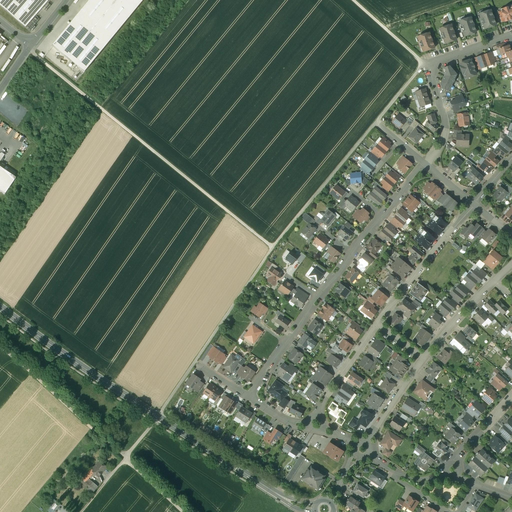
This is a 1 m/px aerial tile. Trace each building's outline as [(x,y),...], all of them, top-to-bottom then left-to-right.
[(0,0),(0,6),(25,28),(47,0),(0,0)] [(144,0),(90,0),(53,46),(85,72),(144,0)] [(511,7),(510,8),(509,6),(509,7),(502,9),(502,11),(499,12),(498,12),(500,16),(499,16),(501,23),(505,22),(511,19),(511,7)] [(490,10),(479,14),(481,19),(479,19),(482,25),(483,25),(484,29),(496,25),(490,10)] [(471,18),(459,22),(461,26),(459,26),(462,33),(463,32),(465,37),(476,33),(471,18)] [(456,40),(451,25),(439,29),(441,33),(440,34),(442,40),(443,40),(445,44),(456,40)] [(429,33),(418,37),(419,41),(418,42),(420,48),(421,48),(423,52),(434,48),(429,33)] [(497,50),(496,50),(497,56),(505,53),(511,51),(509,46),(506,47),(497,50)] [(489,53),(483,55),(487,67),(493,64),(493,62),(489,53)] [(483,55),(477,58),(480,66),(481,69),(487,67),(483,55)] [(471,60),(467,61),(463,62),(463,63),(459,64),(460,67),(461,67),(464,74),(463,75),(464,78),(467,78),(472,77),(472,76),(476,75),(474,68),(473,68),(472,65),(473,65),(471,60)] [(456,74),(449,66),(445,69),(446,72),(445,74),(446,74),(445,76),(444,76),(441,83),(442,89),(448,91),(451,86),(451,85),(454,81),(454,80),(456,74)] [(419,91),(415,92),(418,100),(428,96),(425,89),(419,91)] [(428,96),(418,100),(420,107),(424,106),(430,104),(428,96)] [(456,100),(450,102),(453,110),(459,108),(465,106),(464,103),(463,98),(456,100)] [(458,115),(457,115),(459,127),(463,126),(463,127),(465,128),(467,128),(468,126),(469,125),(467,113),(458,115)] [(405,121),(398,115),(392,122),(399,129),(405,122),(406,121),(405,121)] [(410,115),(405,121),(406,121),(405,122),(409,126),(414,120),(415,119),(410,115)] [(435,118),(428,120),(429,121),(425,125),(433,132),(437,127),(434,125),(436,122),(435,118)] [(414,120),(409,126),(414,130),(415,128),(419,124),(414,120)] [(423,135),(415,128),(414,130),(408,137),(416,144),(423,135)] [(461,135),(457,135),(456,135),(456,140),(458,140),(457,147),(463,147),(464,143),(468,144),(469,135),(461,135)] [(383,141),(382,139),(377,145),(386,152),(390,147),(389,145),(383,141)] [(511,146),(507,142),(504,139),(503,140),(499,145),(508,152),(511,146)] [(377,145),(373,150),(375,152),(380,156),(381,157),(386,152),(377,145)] [(508,152),(499,145),(495,149),(495,150),(498,153),(503,157),(508,152)] [(498,153),(495,150),(495,149),(493,148),(490,151),(496,156),(498,153)] [(371,157),(369,155),(365,160),(364,160),(373,167),(377,162),(376,161),(371,157)] [(494,159),(489,155),(485,160),(493,167),(498,162),(494,159)] [(453,162),(452,161),(448,166),(454,171),(457,168),(461,163),(455,158),(456,159),(453,162)] [(373,167),(364,160),(360,166),(362,167),(367,172),(369,173),(373,167)] [(408,163),(404,160),(402,162),(403,163),(401,166),(398,168),(404,173),(407,170),(410,167),(409,167),(412,165),(408,162),(408,163)] [(475,166),(468,160),(466,163),(471,167),(472,169),(475,166)] [(493,167),(485,160),(481,165),(481,166),(484,169),(489,173),(493,167)] [(481,165),(478,164),(476,167),(482,172),(484,169),(481,166),(481,165)] [(0,191),(4,194),(15,177),(0,166),(0,191)] [(472,169),(471,167),(467,171),(470,173),(467,177),(476,185),(482,178),(472,169)] [(392,175),(390,172),(385,177),(394,184),(398,179),(392,175)] [(355,174),(350,174),(351,181),(351,184),(361,183),(361,178),(360,178),(360,173),(357,174),(356,173),(355,174)] [(394,184),(385,177),(381,183),(384,185),(389,189),(394,184)] [(382,187),(375,182),(372,185),(375,188),(379,191),(382,187)] [(425,191),(424,192),(429,196),(436,187),(433,184),(433,185),(431,183),(429,186),(425,191)] [(511,190),(511,189),(507,185),(503,190),(507,193),(509,195),(511,190)] [(344,192),(336,186),(330,193),(338,200),(344,193),(344,192)] [(436,187),(429,196),(433,200),(434,199),(438,194),(441,191),(439,190),(439,189),(436,187)] [(503,190),(500,187),(493,196),(500,202),(503,198),(507,193),(503,190)] [(375,188),(368,197),(371,200),(378,205),(378,204),(380,204),(381,203),(380,202),(383,199),(384,199),(385,198),(385,197),(385,196),(379,191),(375,188)] [(348,194),(345,191),(344,192),(344,193),(338,200),(341,202),(343,200),(348,194)] [(444,197),(439,202),(440,203),(445,207),(451,199),(446,195),(444,197)] [(346,202),(344,205),(352,211),(358,203),(350,196),(346,202)] [(416,200),(410,196),(406,200),(416,208),(419,204),(419,203),(416,200)] [(425,203),(418,198),(416,200),(419,203),(419,204),(422,207),(425,203)] [(451,199),(445,207),(451,212),(457,204),(451,199)] [(416,208),(406,200),(402,205),(408,210),(412,213),(412,212),(416,208)] [(406,212),(401,208),(398,210),(399,211),(405,216),(408,213),(406,212)] [(359,213),(355,218),(361,223),(368,214),(363,209),(359,213)] [(408,210),(406,212),(408,213),(413,218),(415,215),(412,212),(412,213),(408,210)] [(405,216),(399,211),(397,214),(395,214),(395,215),(395,216),(404,223),(404,222),(408,218),(405,216)] [(336,217),(329,212),(327,215),(325,213),(324,215),(320,220),(322,222),(328,226),(336,217)] [(434,215),(431,219),(432,220),(427,226),(438,235),(441,231),(443,228),(443,229),(446,225),(434,215)] [(404,223),(395,216),(395,218),(393,220),(392,220),(399,226),(401,228),(405,223),(404,223)] [(317,217),(316,217),(313,221),(319,226),(322,222),(320,220),(317,217)] [(399,226),(392,220),(390,223),(395,227),(397,229),(399,226)] [(315,229),(308,224),(301,233),(308,238),(311,234),(315,229)] [(474,227),(474,228),(470,233),(474,237),(476,235),(481,228),(482,228),(477,224),(474,227)] [(388,226),(387,225),(385,228),(386,228),(385,229),(384,229),(383,230),(392,237),(393,238),(393,237),(394,236),(394,234),(396,232),(388,226)] [(467,229),(465,228),(461,233),(466,238),(470,233),(474,228),(474,227),(471,225),(467,229)] [(344,226),(338,234),(346,240),(352,232),(344,226)] [(383,230),(382,230),(382,231),(382,232),(381,232),(379,234),(380,234),(385,239),(388,241),(389,239),(391,239),(392,237),(383,230)] [(434,240),(422,230),(419,234),(420,234),(415,240),(426,250),(429,246),(431,243),(432,243),(434,240)] [(478,237),(478,238),(481,240),(482,238),(488,243),(495,235),(489,230),(486,233),(483,231),(478,237)] [(319,234),(314,241),(319,246),(319,245),(322,248),(323,248),(327,243),(328,241),(319,234)] [(377,242),(374,239),(367,248),(371,251),(374,254),(375,254),(381,245),(380,244),(380,243),(378,242),(377,242)] [(327,243),(323,248),(322,248),(321,250),(323,252),(329,245),(327,243)] [(422,254),(414,247),(410,252),(412,254),(410,257),(415,261),(419,256),(420,257),(422,254)] [(330,255),(327,258),(333,263),(340,254),(334,250),(330,255)] [(374,254),(371,251),(369,254),(376,260),(378,257),(375,254),(374,254)] [(296,260),(298,257),(290,252),(285,259),(293,264),(296,260)] [(298,257),(296,260),(300,264),(306,257),(301,253),(298,257)] [(370,260),(364,254),(358,261),(360,263),(361,263),(366,268),(370,264),(368,262),(370,260)] [(493,254),(489,259),(487,258),(484,262),(492,269),(501,258),(497,255),(496,256),(493,254)] [(415,261),(410,257),(407,261),(412,265),(415,261)] [(398,258),(396,259),(396,262),(395,263),(392,264),(392,267),(391,268),(390,268),(393,271),(395,271),(396,272),(395,272),(402,278),(403,276),(404,277),(410,270),(409,269),(410,268),(404,263),(403,263),(402,262),(402,261),(399,258),(398,258)] [(485,265),(479,260),(475,265),(481,269),(485,265)] [(360,263),(356,268),(357,269),(362,273),(366,268),(361,263),(360,263)] [(322,274),(325,270),(318,265),(315,269),(322,274)] [(274,270),(271,268),(266,275),(271,279),(268,282),(273,285),(273,286),(276,282),(280,277),(279,275),(281,273),(275,269),(274,270)] [(323,275),(322,274),(315,269),(314,268),(308,277),(317,283),(323,275)] [(352,269),(345,277),(352,283),(354,279),(355,280),(356,278),(356,277),(359,274),(355,271),(352,269)] [(478,273),(475,270),(470,276),(477,281),(479,283),(483,278),(483,277),(478,273)] [(468,274),(464,280),(467,282),(472,286),(472,287),(477,281),(470,276),(468,274)] [(390,276),(382,285),(390,291),(395,285),(395,286),(398,283),(393,278),(390,276)] [(284,281),(282,285),(281,286),(279,290),(284,293),(284,292),(287,294),(286,295),(287,295),(292,288),(293,287),(284,281)] [(427,291),(417,283),(414,289),(424,296),(427,291)] [(343,287),(340,284),(335,291),(343,297),(348,291),(343,287)] [(352,290),(345,284),(343,287),(348,291),(350,292),(352,290)] [(464,286),(462,284),(460,287),(467,292),(469,290),(464,286)] [(460,287),(459,285),(455,290),(454,289),(463,297),(464,297),(467,293),(467,292),(460,287)] [(385,292),(378,286),(376,289),(378,291),(383,294),(385,292)] [(304,293),(296,288),(295,290),(293,293),(295,295),(296,293),(301,296),(304,293)] [(424,296),(414,289),(410,294),(420,302),(424,296)] [(463,297),(454,289),(450,294),(453,297),(458,301),(459,301),(463,297)] [(383,294),(378,291),(371,299),(375,302),(380,306),(384,302),(383,301),(386,297),(383,294)] [(295,295),(291,301),(300,307),(303,303),(302,303),(304,299),(301,296),(296,293),(295,295)] [(450,301),(446,299),(443,303),(442,303),(451,310),(455,306),(450,301)] [(411,305),(404,300),(398,308),(405,313),(408,315),(414,308),(414,307),(411,305)] [(489,301),(485,306),(488,309),(493,314),(497,309),(494,306),(489,301)] [(507,310),(499,302),(494,306),(497,309),(498,309),(503,314),(507,310)] [(373,309),(365,303),(364,306),(365,307),(363,309),(364,313),(371,319),(376,312),(373,309)] [(451,310),(442,303),(438,308),(441,310),(446,314),(447,315),(450,310),(451,311),(451,310)] [(265,308),(260,304),(253,313),(259,317),(262,313),(266,308),(265,308)] [(326,305),(325,304),(322,309),(323,309),(331,315),(334,311),(332,309),(326,305)] [(331,315),(323,309),(318,314),(324,319),(325,319),(325,321),(326,321),(327,321),(328,320),(328,319),(331,315)] [(480,311),(474,317),(481,325),(487,318),(488,318),(487,317),(480,311)] [(400,317),(395,313),(389,322),(393,325),(395,324),(397,326),(402,319),(400,317)] [(440,318),(434,313),(431,316),(433,317),(438,321),(440,318)] [(282,318),(279,316),(275,322),(285,328),(288,323),(282,318)] [(438,321),(433,317),(430,321),(432,322),(430,325),(436,329),(441,323),(438,321)] [(322,321),(319,319),(316,322),(322,326),(324,327),(326,324),(322,321)] [(314,320),(308,329),(314,334),(317,331),(318,332),(322,326),(316,322),(314,320)] [(511,324),(510,323),(503,329),(507,333),(509,331),(509,330),(511,327),(511,324)] [(356,327),(352,325),(348,331),(351,334),(350,335),(350,336),(352,337),(353,337),(354,335),(357,338),(361,332),(356,327)] [(247,333),(244,337),(253,343),(261,332),(252,326),(247,333)] [(476,333),(468,326),(463,331),(468,336),(471,338),(476,333)] [(426,332),(422,329),(421,329),(415,337),(417,338),(415,341),(422,347),(431,335),(426,332)] [(304,335),(299,342),(299,343),(305,347),(308,345),(312,348),(316,344),(311,340),(304,335)] [(458,336),(454,341),(454,340),(451,343),(455,347),(462,353),(469,345),(463,339),(459,336),(458,336)] [(385,345),(377,339),(374,343),(375,344),(376,343),(383,347),(385,345)] [(347,343),(343,340),(338,346),(347,352),(352,346),(347,343)] [(305,347),(299,343),(296,347),(302,351),(305,347)] [(375,344),(374,343),(368,351),(374,356),(376,353),(378,354),(383,347),(376,343),(375,344)] [(345,356),(347,352),(338,346),(335,344),(333,347),(340,352),(345,356)] [(331,349),(329,348),(326,351),(332,355),(334,356),(336,353),(331,349)] [(224,355),(215,349),(210,358),(213,361),(213,360),(218,364),(219,363),(224,356),(224,355)] [(301,354),(294,349),(288,357),(295,362),(297,358),(299,360),(302,355),(301,354)] [(444,350),(437,358),(443,363),(450,355),(446,352),(444,350)] [(334,356),(332,355),(326,362),(336,369),(341,361),(334,356)] [(231,356),(223,367),(231,372),(237,363),(239,360),(238,360),(234,358),(231,356)] [(369,360),(364,356),(358,364),(367,371),(373,362),(369,360)] [(406,361),(399,356),(396,360),(398,361),(398,360),(404,364),(406,361)] [(245,360),(241,357),(238,360),(239,360),(237,363),(241,366),(245,360)] [(404,364),(398,360),(398,361),(393,368),(394,370),(392,372),(400,378),(402,375),(402,374),(404,371),(405,371),(408,367),(404,364)] [(441,369),(433,363),(426,372),(429,374),(434,378),(436,375),(441,369)] [(283,364),(279,369),(280,370),(277,375),(281,377),(281,378),(283,379),(287,382),(294,373),(294,372),(288,368),(283,364)] [(297,370),(290,365),(288,368),(294,372),(294,373),(295,373),(297,370)] [(241,366),(236,373),(241,376),(245,369),(241,366)] [(245,369),(241,376),(248,381),(254,372),(247,367),(245,369)] [(324,370),(320,368),(317,373),(328,380),(331,376),(324,371),(324,370)] [(503,375),(496,369),(494,372),(497,375),(500,378),(503,375)] [(392,376),(387,372),(384,376),(386,378),(389,380),(392,376)] [(328,380),(317,373),(314,377),(317,380),(324,385),(328,380)] [(362,380),(352,373),(349,378),(358,385),(362,380)] [(429,374),(425,379),(430,382),(431,383),(434,378),(429,374)] [(196,377),(193,375),(187,383),(190,386),(190,387),(193,389),(194,389),(199,381),(199,380),(196,378),(196,377)] [(500,378),(497,375),(495,376),(496,377),(494,379),(494,380),(490,384),(498,391),(502,387),(504,388),(507,384),(500,378)] [(389,380),(386,378),(380,387),(388,393),(395,384),(389,380)] [(199,381),(194,389),(198,391),(203,384),(199,381)] [(275,381),(268,391),(281,401),(283,398),(286,394),(280,389),(279,387),(281,385),(275,381)] [(423,382),(421,382),(419,384),(416,388),(414,391),(415,392),(417,394),(418,395),(420,397),(421,397),(425,400),(428,396),(429,397),(434,390),(428,385),(423,382)] [(206,390),(204,393),(209,397),(215,388),(210,384),(206,390)] [(315,386),(312,384),(312,385),(309,389),(317,395),(321,390),(315,386)] [(344,386),(343,386),(339,392),(349,399),(353,393),(344,386)] [(489,387),(484,394),(485,395),(482,399),(489,405),(498,395),(489,387)] [(215,388),(209,397),(215,401),(218,397),(221,392),(215,388)] [(317,395),(309,389),(305,394),(305,395),(307,396),(310,398),(309,398),(310,398),(314,401),(317,395)] [(349,399),(339,392),(336,397),(342,401),(346,404),(349,399)] [(374,394),(367,404),(369,406),(373,409),(376,410),(383,399),(380,397),(374,394)] [(226,397),(225,397),(223,400),(219,407),(224,410),(231,400),(226,397)] [(283,398),(281,401),(278,405),(284,409),(289,402),(285,399),(283,398)] [(418,406),(407,399),(401,409),(414,417),(419,407),(420,407),(418,406)] [(231,400),(224,410),(230,414),(234,407),(236,404),(231,400)] [(337,406),(332,403),(328,409),(331,410),(329,413),(337,419),(339,417),(342,419),(346,414),(341,410),(341,411),(336,408),(337,406)] [(471,410),(469,411),(474,415),(476,417),(478,414),(479,414),(481,414),(484,409),(480,405),(480,404),(479,403),(478,403),(477,403),(471,410)] [(303,410),(293,405),(290,412),(300,417),(303,410)] [(240,411),(236,416),(241,419),(247,411),(242,408),(240,411)] [(469,408),(466,412),(472,418),(474,416),(474,415),(469,411),(471,410),(469,408)] [(251,414),(247,411),(241,419),(246,423),(249,418),(251,414)] [(360,424),(365,427),(368,424),(371,420),(370,419),(373,416),(365,411),(365,412),(363,411),(362,411),(361,413),(361,415),(362,415),(358,422),(360,424)] [(472,418),(466,412),(463,416),(464,417),(465,416),(471,421),(473,418),(472,418)] [(462,419),(461,420),(457,425),(465,431),(473,422),(471,421),(465,416),(464,417),(462,420),(462,419)] [(342,419),(339,417),(337,419),(335,422),(341,426),(345,421),(342,419)] [(403,422),(395,417),(393,420),(391,422),(390,425),(399,431),(402,426),(401,425),(403,422)] [(265,423),(257,418),(251,427),(260,432),(262,429),(265,424),(265,423)] [(349,425),(356,430),(360,424),(358,422),(353,419),(349,425)] [(511,432),(504,425),(501,428),(502,428),(499,431),(502,434),(509,439),(511,437),(511,432)] [(271,435),(269,433),(265,440),(270,444),(274,439),(277,441),(281,434),(275,429),(271,435)] [(453,430),(451,429),(450,430),(448,433),(449,434),(446,438),(454,444),(460,436),(453,430)] [(388,432),(381,444),(388,449),(393,441),(398,444),(400,440),(388,432)] [(509,439),(502,434),(500,436),(501,437),(507,442),(509,439)] [(499,440),(495,436),(492,439),(493,441),(489,445),(493,449),(492,449),(493,451),(494,452),(496,452),(497,452),(499,449),(500,449),(501,449),(504,446),(505,445),(499,440)] [(507,442),(501,437),(499,440),(505,445),(504,446),(505,446),(508,443),(507,442)] [(287,443),(284,448),(290,451),(295,443),(290,439),(289,439),(287,443)] [(295,443),(290,451),(296,456),(298,452),(302,447),(301,446),(295,443)] [(442,444),(441,443),(439,446),(438,445),(435,448),(436,449),(434,452),(436,454),(436,455),(437,455),(440,457),(442,454),(443,455),(446,451),(445,450),(447,447),(446,446),(442,444)] [(335,447),(329,444),(323,453),(337,462),(342,452),(337,449),(335,447)] [(423,453),(418,449),(420,447),(418,445),(414,450),(421,455),(415,463),(425,471),(433,460),(423,453)] [(391,452),(385,449),(382,454),(388,457),(391,452)] [(494,461),(482,450),(475,457),(487,468),(494,461)] [(305,458),(300,455),(284,481),(288,484),(305,458)] [(487,468),(475,457),(469,465),(480,475),(487,468)] [(99,462),(94,468),(92,467),(85,475),(88,478),(94,472),(98,476),(106,468),(99,462)] [(325,475),(311,467),(309,469),(308,468),(302,477),(303,480),(309,484),(309,486),(311,487),(313,487),(316,489),(319,488),(325,479),(323,478),(325,475)] [(378,474),(376,473),(375,474),(373,473),(369,479),(379,485),(383,479),(385,477),(379,473),(378,474)] [(85,475),(78,482),(92,494),(98,487),(88,478),(85,475)] [(383,479),(379,485),(378,487),(382,489),(387,482),(383,479)] [(363,487),(357,484),(352,491),(357,494),(363,498),(368,491),(363,487)] [(455,499),(460,488),(450,484),(448,489),(444,487),(442,491),(440,490),(439,492),(446,496),(455,499)] [(469,505),(468,507),(472,509),(475,511),(483,499),(476,494),(469,505)] [(359,503),(350,497),(345,505),(352,509),(351,511),(352,511),(355,511),(358,508),(356,507),(359,503)] [(413,500),(408,497),(404,503),(403,505),(404,505),(406,507),(407,508),(408,508),(409,507),(413,510),(417,503),(416,502),(416,501),(414,500),(413,500)] [(50,505),(55,510),(60,505),(55,500),(50,505)] [(404,503),(399,500),(396,506),(401,509),(404,505),(403,505),(404,503)]
